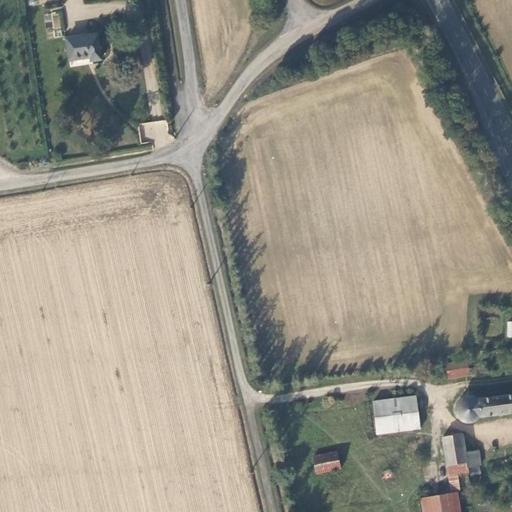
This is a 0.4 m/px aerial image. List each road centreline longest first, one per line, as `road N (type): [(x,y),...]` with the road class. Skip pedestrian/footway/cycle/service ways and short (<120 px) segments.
road 1 (unclassified): [(271,511),(193,144)]
road 2 (unclassified): [(193,144),(141,164),(0,188)]
road 3 (unclassified): [(303,29),(257,61),(193,144)]
road 4 (primary): [(511,141),(438,0)]
road 5 (unclassified): [(193,144),(169,0)]
